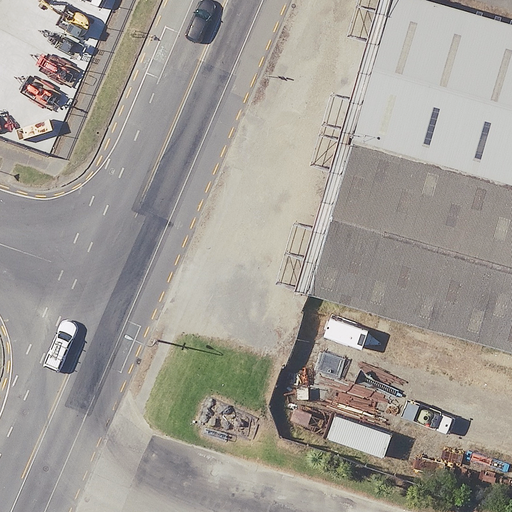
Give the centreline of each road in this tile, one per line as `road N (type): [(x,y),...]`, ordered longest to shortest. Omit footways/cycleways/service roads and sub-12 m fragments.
road 1 (tertiary): [(108,279),(227,0)]
road 2 (tertiary): [(9,511),(108,279)]
